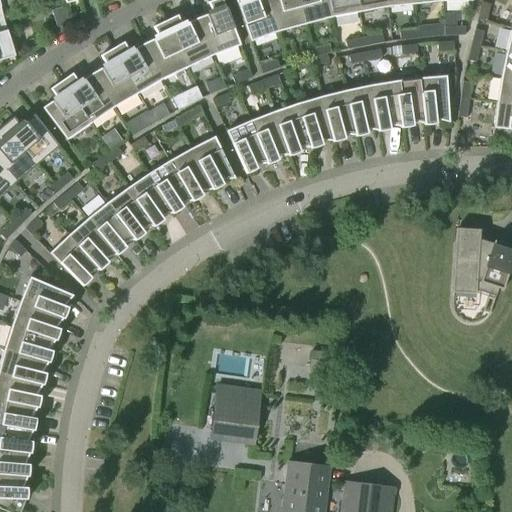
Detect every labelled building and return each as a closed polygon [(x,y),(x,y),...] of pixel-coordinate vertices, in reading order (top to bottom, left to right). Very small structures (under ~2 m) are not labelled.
[(199,19),(197,19),(213,56),(240,46),(226,8),(222,0),(215,0),(209,3),(213,13),(199,18),(199,19)] [(278,33),(267,0),(235,0),(237,4),(250,43),(278,33)] [(267,0),(278,33),(305,25),(298,0),(267,0)] [(298,0),(305,25),(332,18),(327,0),(298,0)] [(360,13),(357,0),(327,0),(332,18),(360,13)] [(357,0),(360,13),(387,8),(386,0),(357,0)] [(386,0),(387,8),(415,5),(414,0),(386,0)] [(487,23),(491,5),(482,3),(478,20),(487,23)] [(213,56),(197,19),(196,20),(182,26),(178,16),(166,22),(188,68),(213,56)] [(3,20),(0,20),(0,61),(14,57),(3,20)] [(188,68),(166,22),(154,27),(158,37),(145,44),(144,45),(162,80),(188,68)] [(445,37),(466,36),(465,27),(444,28),(445,37)] [(401,41),(419,39),(418,30),(400,32),(401,41)] [(471,46),(480,48),(484,32),(475,30),(471,46)] [(382,34),(364,38),(366,47),(384,43),(382,34)] [(366,47),(364,38),(346,41),(347,50),(366,47)] [(438,52),(454,51),(454,42),(438,43),(438,52)] [(162,80),(144,45),(142,46),(142,45),(129,53),(124,43),(112,50),(138,94),(162,80)] [(329,45),(311,49),(314,58),(327,54),(331,53),(329,45)] [(402,56),(418,54),(417,45),(401,47),(402,56)] [(480,48),(471,46),(468,61),(476,63),(480,48)] [(138,94),(112,50),(101,56),(106,66),(94,73),(92,74),(114,108),(138,94)] [(364,53),(366,62),(382,59),(380,50),(364,53)] [(366,62),(364,53),(349,56),(350,65),(366,62)] [(314,58),(312,58),(314,67),(329,63),(327,54),(314,58)] [(511,55),(505,54),(500,78),(511,80),(511,55)] [(314,67),(312,58),(296,62),(298,71),(314,67)] [(262,74),(280,68),(277,60),(259,66),(262,74)] [(235,85),(252,78),(249,70),(232,76),(235,85)] [(72,74),(61,82),(91,124),(114,108),(92,74),(91,75),(79,83),(72,74)] [(263,81),(266,89),(281,84),(278,75),(263,81)] [(446,77),(420,79),(424,117),(425,117),(426,125),(426,127),(433,127),(438,125),(437,121),(449,124),(449,123),(446,77)] [(220,78),(204,85),(209,95),(224,88),(220,78)] [(511,80),(500,78),(496,103),(511,105),(511,80)] [(424,117),(420,79),(395,82),(400,120),(402,120),(403,128),(403,130),(410,129),(415,127),(414,123),(426,125),(425,117),(424,117)] [(266,89),(263,81),(248,86),(251,95),(266,89)] [(91,124),(61,82),(50,89),(57,98),(42,108),(67,141),(91,124)] [(395,82),(370,86),(377,124),(378,124),(380,132),(380,134),(387,132),(392,131),(391,126),(403,128),(402,120),(400,120),(395,82)] [(461,98),(470,99),(472,83),(463,82),(461,98)] [(377,124),(370,86),(346,91),(354,128),(355,129),(357,136),(358,138),(364,137),(369,135),(368,130),(380,132),(378,124),(377,124)] [(346,91),(321,97),(331,134),(332,134),(335,142),(335,144),(342,142),(346,140),(345,135),(357,136),(355,129),(354,128),(346,91)] [(215,109),(230,102),(227,94),(212,101),(215,109)] [(179,95),(172,98),(178,110),(185,107),(179,95)] [(321,97),(297,104),(309,141),(310,141),(312,148),(313,150),(320,148),(324,146),(323,141),(335,142),(332,134),(331,134),(321,97)] [(470,99),(461,98),(458,117),(467,119),(470,99)] [(511,105),(496,103),(492,142),(511,143),(511,105)] [(309,141),(297,104),(273,112),(286,148),(288,148),(290,156),(291,158),(298,155),(302,153),(300,148),(312,148),(310,141),(309,141)] [(147,110),(126,122),(133,135),(154,123),(147,110)] [(189,112),(175,119),(179,127),(194,119),(189,112)] [(286,148),(273,112),(250,121),(264,157),(265,157),(269,164),(269,166),(276,163),(280,160),(278,156),(290,156),(288,148),(286,148)] [(3,126),(36,166),(59,147),(34,115),(20,126),(13,118),(3,126)] [(179,127),(175,119),(161,127),(166,135),(179,127)] [(264,157),(250,121),(226,132),(245,174),(245,173),(247,173),(248,175),(254,172),(259,169),(257,165),(269,164),(265,157),(264,157)] [(0,167),(15,184),(36,166),(3,126),(0,128),(0,167)] [(110,146),(122,138),(114,128),(103,136),(110,146)] [(135,153),(148,145),(144,137),(130,145),(135,153)] [(214,137),(191,149),(209,183),(210,182),(214,190),(215,191),(221,188),(225,185),(223,181),(235,179),(234,179),(214,137)] [(104,156),(109,163),(122,154),(117,147),(104,156)] [(209,183),(191,149),(169,161),(188,194),(189,194),(194,201),(195,203),(201,199),(205,196),(202,192),(214,190),(210,182),(209,183)] [(109,163),(104,156),(91,165),(96,172),(109,163)] [(169,161),(148,174),(168,207),(169,206),(174,213),(175,215),(181,211),(185,207),(182,204),(194,201),(189,194),(188,194),(169,161)] [(0,198),(15,184),(0,167),(0,198)] [(52,185),(58,192),(73,180),(67,173),(52,185)] [(148,174),(127,188),(149,220),(150,219),(155,226),(156,228),(161,223),(165,220),(162,216),(174,213),(169,206),(168,207),(148,174)] [(78,183),(65,193),(71,200),(83,190),(78,183)] [(58,192),(52,185),(38,196),(44,203),(58,192)] [(149,220),(127,188),(107,203),(130,234),(131,233),(136,240),(137,241),(143,237),(146,233),(143,229),(155,226),(150,219),(149,220)] [(71,200),(65,193),(53,204),(59,210),(71,200)] [(107,203),(87,219),(111,248),(112,248),(118,254),(119,256),(124,251),(128,247),(125,244),(136,240),(131,233),(130,234),(107,203)] [(25,208),(12,221),(19,227),(32,214),(25,208)] [(31,235),(43,225),(37,218),(25,229),(31,235)] [(111,248),(87,219),(68,235),(93,264),(95,263),(100,269),(101,271),(107,266),(110,262),(107,259),(118,254),(112,248),(111,248)] [(19,227),(12,221),(0,233),(0,234),(5,240),(19,227)] [(476,294),(477,282),(503,290),(511,262),(511,246),(494,241),(493,244),(479,239),(480,230),(460,229),(462,225),(461,224),(459,229),(456,229),(452,292),(476,294)] [(93,264),(68,235),(49,253),(81,286),(82,286),(83,285),(85,287),(90,282),(92,277),(89,274),(100,269),(95,263),(93,264)] [(20,258),(26,251),(15,240),(9,247),(20,258)] [(69,307),(65,305),(73,296),(72,296),(30,277),(20,302),(55,315),(56,315),(64,317),(66,318),(68,312),(69,307)] [(20,302),(11,325),(47,338),(48,337),(56,339),(58,340),(60,333),(61,328),(56,327),(64,317),(56,315),(55,315),(20,302)] [(47,338),(11,325),(4,349),(40,360),(41,359),(49,361),(51,362),(52,355),(53,350),(49,349),(56,339),(48,337),(47,338)] [(4,349),(0,362),(0,374),(34,383),(35,382),(43,384),(44,384),(46,377),(46,372),(42,371),(49,361),(41,359),(40,360),(4,349)] [(337,370),(339,354),(310,350),(308,367),(337,370)] [(0,374),(0,399),(29,406),(29,405),(37,406),(39,407),(41,400),(41,395),(36,394),(43,384),(35,382),(34,383),(0,374)] [(261,398),(215,393),(210,436),(256,441),(261,398)] [(29,406),(0,399),(0,424),(24,429),(25,428),(33,429),(35,429),(36,422),(36,417),(31,417),(37,406),(29,405),(29,406)] [(0,424),(0,449),(21,452),(22,451),(30,452),(32,452),(32,445),(32,440),(28,440),(33,429),(25,428),(24,429),(0,424)] [(0,449),(0,473),(19,476),(19,474),(27,475),(29,475),(30,468),(29,463),(25,463),(30,452),(22,451),(21,452),(0,449)] [(322,511),(328,468),(287,463),(281,511),(322,511)] [(234,488),(257,489),(259,469),(235,468),(234,488)] [(19,476),(0,473),(0,509),(6,511),(20,511),(26,498),(28,499),(28,491),(27,486),(23,486),(27,475),(19,474),(19,476)] [(344,483),(340,511),(390,511),(393,489),(344,483)]
